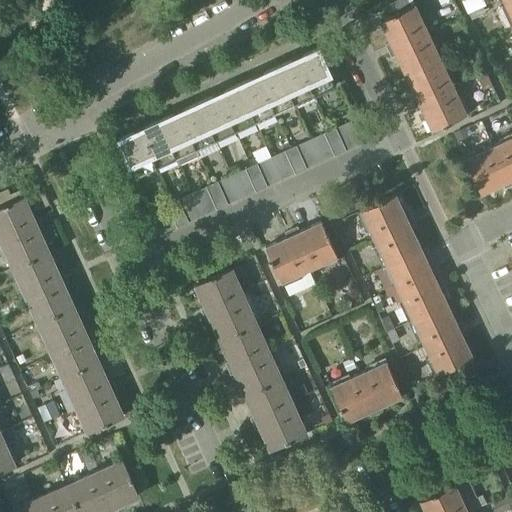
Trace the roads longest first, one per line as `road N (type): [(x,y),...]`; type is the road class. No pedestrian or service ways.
road 1 (residential): [(125,263),(399,141),(333,0)]
road 2 (residential): [(59,114),(263,0)]
road 3 (residential): [(215,462),(125,263)]
road 4 (residential): [(389,511),(369,470),(511,406)]
road 5 (residential): [(511,219),(462,243),(511,341)]
road 6 (residential): [(125,263),(59,114)]
